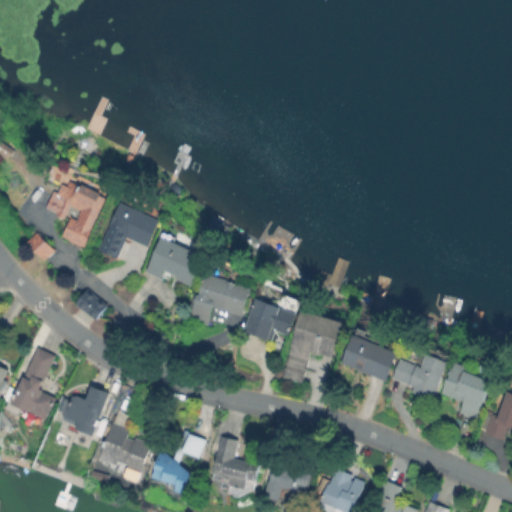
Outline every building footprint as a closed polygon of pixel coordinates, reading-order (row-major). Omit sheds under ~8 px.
[(71,179),(82,185),(84,182),(103,192),(102,194),(109,197),(85,245),(81,243),(80,246),(66,239),(67,237),(63,235),(72,216),(76,218),(82,208),(72,203),(65,218),(57,214),(58,211),(47,206),(55,189),(59,191),(63,182),(69,184),(71,179)] [(161,219),(149,246),(127,236),(118,256),(100,248),(122,201),(161,219)] [(56,249),(46,259),(28,240),(38,231),(56,249)] [(203,264),(194,285),(179,278),(180,275),(167,269),(163,277),(148,270),(164,235),(204,253),(200,263),(203,264)] [(253,286),(245,314),(215,306),(210,323),(192,318),(205,273),(253,286)] [(74,302),(94,319),(106,305),(86,288),(74,302)] [(299,311),(290,336),(275,331),(272,340),(244,330),(256,296),(299,311)] [(344,322),(333,358),(313,352),(304,381),(283,375),(303,310),(344,322)] [(396,351),(384,380),(342,363),(354,334),(396,351)] [(11,402),(37,348),(56,357),(42,387),(44,388),(43,390),(57,396),(47,418),(45,417),(42,424),(21,414),(23,408),(11,402)] [(450,362),(436,399),(412,390),(415,383),(392,375),(400,355),(421,363),(425,353),(450,362)] [(490,381),(476,419),(459,413),(464,400),(444,393),(456,361),(469,365),(466,372),(490,381)] [(0,362),(1,363),(1,364),(9,368),(5,377),(8,379),(0,394),(0,362)] [(111,392),(94,435),(78,429),(80,424),(65,418),(75,394),(86,399),(92,384),(111,392)] [(511,391),(511,427),(510,427),(502,442),(484,433),(493,414),(498,416),(510,391),(511,391)] [(128,436),(134,438),(136,436),(152,442),(141,473),(127,468),(129,464),(119,460),(118,464),(100,457),(114,420),(131,427),(128,436)] [(206,438),(199,459),(184,454),(179,465),(190,476),(183,498),(171,494),(174,483),(149,475),(158,447),(173,460),(184,430),(206,438)] [(258,464),(252,488),(211,477),(222,434),(237,439),(233,457),(258,464)] [(313,466),(302,511),(299,511),(285,506),(291,491),(282,487),(277,501),(263,498),(273,457),(313,466)] [(362,480),(349,511),(329,511),(314,506),(330,467),(362,480)] [(420,511),(370,511),(384,479),(402,486),(396,501),(420,511)] [(426,511),(431,501),(450,509),(448,511),(426,511)]
